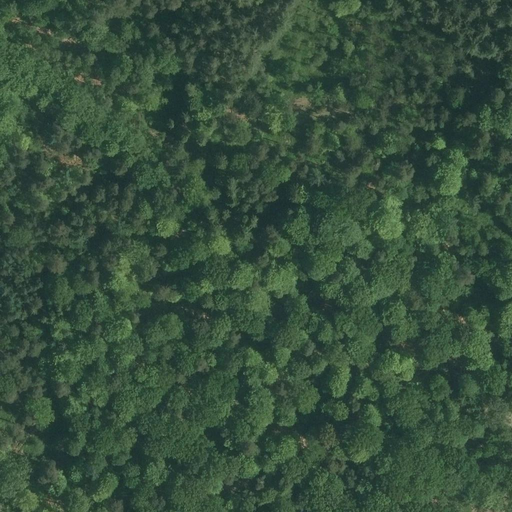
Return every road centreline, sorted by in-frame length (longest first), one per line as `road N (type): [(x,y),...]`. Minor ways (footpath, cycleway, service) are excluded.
road 1 (track): [(511,108),(422,102),(237,134),(194,153),(183,175),(203,217),(203,242),(170,379),(176,448),(202,511)]
road 2 (track): [(183,175),(0,44)]
road 3 (track): [(511,481),(390,443),(377,451),(344,511)]
